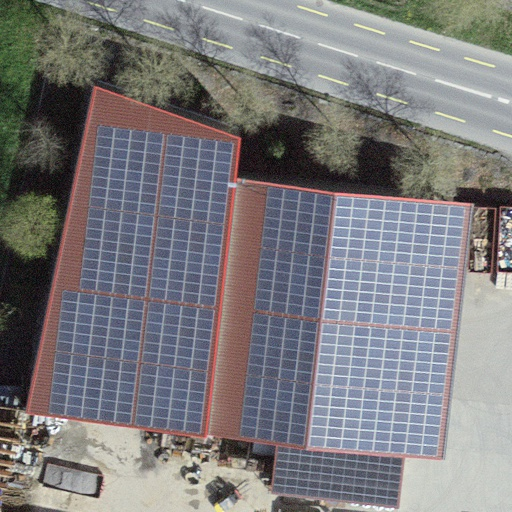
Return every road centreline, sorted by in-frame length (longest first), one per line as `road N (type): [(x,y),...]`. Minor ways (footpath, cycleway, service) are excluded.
road 1 (primary): [(202,0),(511,96)]
road 2 (track): [(173,511),(105,482),(107,430)]
